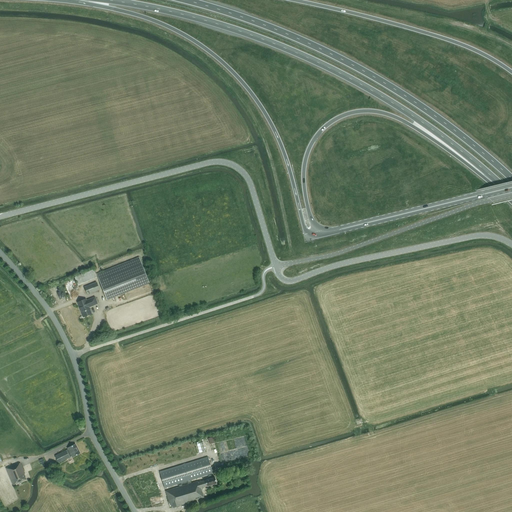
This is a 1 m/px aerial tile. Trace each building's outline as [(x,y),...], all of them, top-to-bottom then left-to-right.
[(149,283),(142,263),(139,257),(96,274),(107,300),(124,293),(149,283)] [(87,294),(99,290),(96,282),(85,287),(87,294)] [(89,307),(97,304),(95,298),(86,301),(86,299),(78,303),(83,317),(91,314),(89,307)] [(72,457),(80,453),(75,444),(67,448),(68,449),(66,450),(55,456),(59,463),(70,457),(71,456),(72,457)] [(207,486),(217,483),(215,477),(200,482),(200,481),(198,481),(191,483),(190,480),(213,473),(208,457),(160,472),(165,488),(187,481),(188,484),(166,491),(170,503),(171,503),(172,508),(204,498),(201,488),(207,486)] [(13,485),(26,479),(24,474),(25,473),(20,463),(16,465),(16,464),(6,468),(13,485)]
